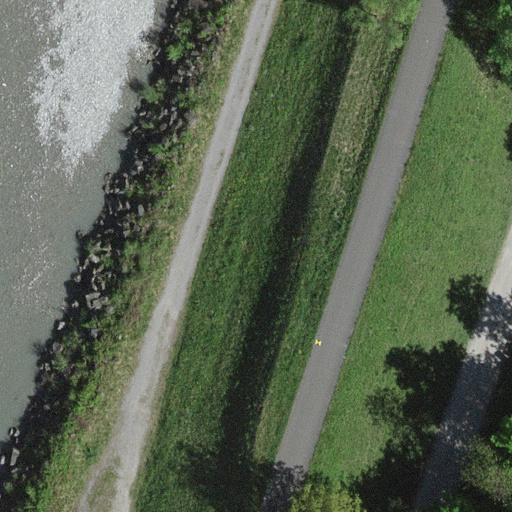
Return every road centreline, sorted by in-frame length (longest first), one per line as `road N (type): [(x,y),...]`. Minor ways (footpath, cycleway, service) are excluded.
road 1 (track): [(267,0),(90,511)]
road 2 (track): [(273,511),(437,0)]
road 3 (track): [(433,511),(511,300)]
